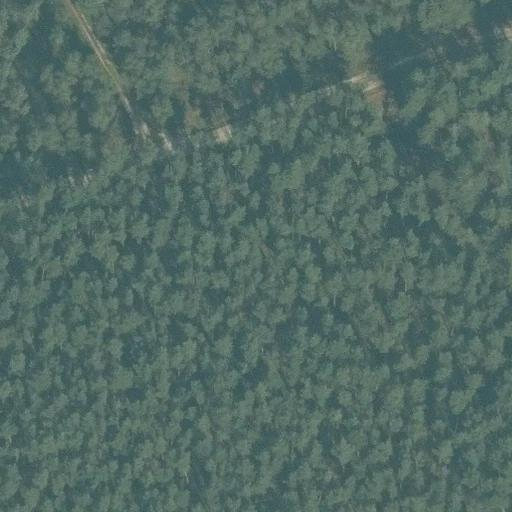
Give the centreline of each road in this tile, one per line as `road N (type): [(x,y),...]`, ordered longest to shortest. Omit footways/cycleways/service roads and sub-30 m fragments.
road 1 (track): [(511,37),(153,160)]
road 2 (track): [(350,91),(511,336)]
road 3 (track): [(153,160),(53,0)]
road 4 (track): [(0,209),(153,160)]
